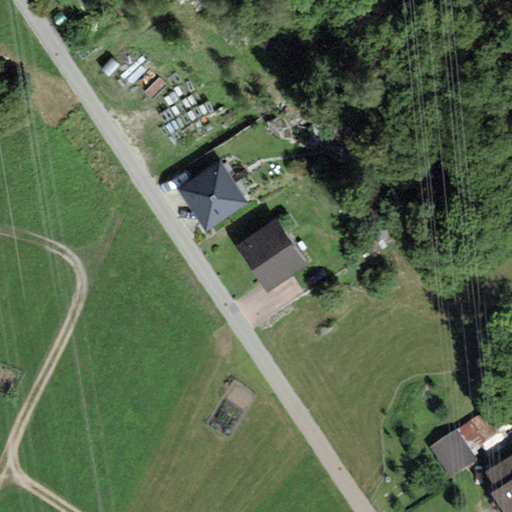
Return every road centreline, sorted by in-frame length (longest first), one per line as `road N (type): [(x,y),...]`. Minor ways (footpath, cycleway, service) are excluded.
road 1 (residential): [(26,0),(366,511)]
road 2 (track): [(0,472),(73,332),(85,285),(59,248),(0,232)]
